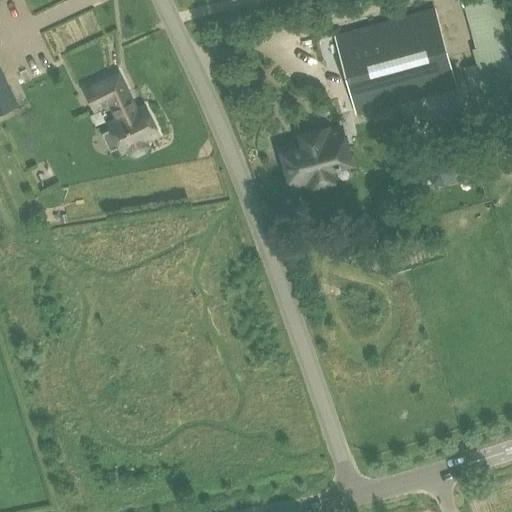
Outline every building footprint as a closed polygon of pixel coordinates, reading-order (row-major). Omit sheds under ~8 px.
[(511,0),(466,0),(480,46),(471,49),(490,116),(511,109),(511,0)] [(434,7),(339,33),(361,113),(396,103),(454,87),(456,87),(434,7)] [(467,33),(452,37),(457,52),(472,47),(467,33)] [(0,70),(0,111),(1,111),(0,109),(0,94),(9,90),(0,70)] [(85,89),(94,109),(109,102),(117,118),(109,122),(112,129),(103,133),(111,149),(120,145),(123,152),(128,149),(130,153),(135,154),(145,149),(147,145),(145,140),(159,134),(145,105),(131,111),(123,95),(129,93),(119,73),(85,89)] [(304,146),(283,152),(291,185),(307,181),(305,173),(349,161),(340,128),(327,132),(326,128),(301,135),(304,146)] [(464,140),(433,149),(442,181),(473,173),(464,140)]
